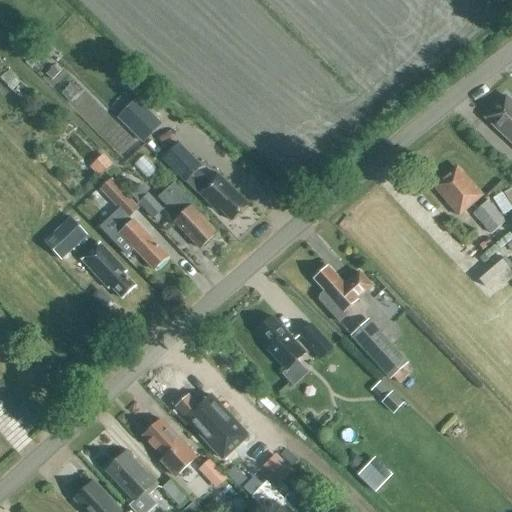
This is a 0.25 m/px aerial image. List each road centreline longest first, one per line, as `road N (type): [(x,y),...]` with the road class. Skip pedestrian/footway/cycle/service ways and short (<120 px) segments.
road 1 (unclassified): [(156,345),(511,49)]
road 2 (unclassified): [(360,511),(288,443),(156,345)]
road 3 (unclassified): [(0,483),(156,345)]
